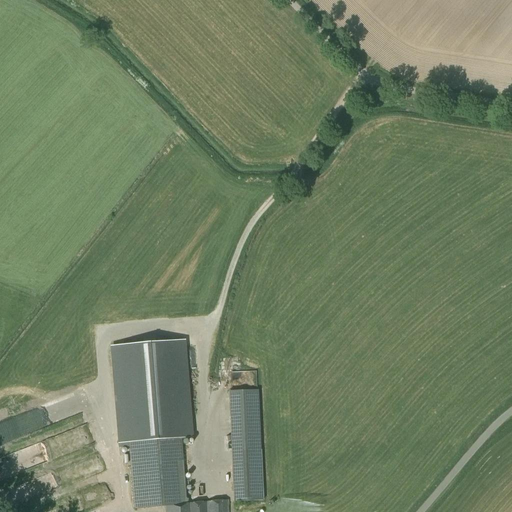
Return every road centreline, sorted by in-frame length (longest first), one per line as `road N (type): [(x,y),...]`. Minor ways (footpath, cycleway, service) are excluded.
road 1 (track): [(364,75),(240,242),(207,367)]
road 2 (unclassified): [(511,105),(364,75),(289,0)]
road 3 (unclassified): [(417,511),(511,413)]
